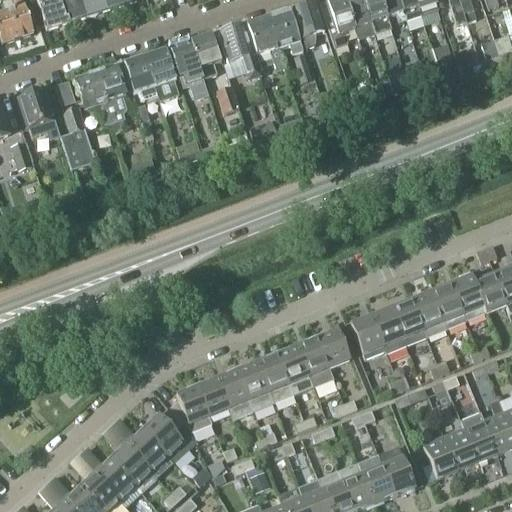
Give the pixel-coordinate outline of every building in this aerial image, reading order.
[(0,15),(0,40),(2,46),(34,36),(22,0),(10,0),(14,11),(0,15)] [(67,26),(59,0),(39,0),(36,1),(46,32),(67,26)] [(80,0),(59,0),(67,26),(87,19),(80,0)] [(107,13),(103,0),(80,0),(87,19),(107,13)] [(126,7),(124,0),(103,0),(107,13),(126,7)] [(356,33),(344,0),(331,0),(327,1),(328,5),(320,8),(327,31),(329,35),(335,53),(349,49),(345,37),(356,33)] [(362,0),(344,0),(356,33),(365,30),(367,35),(373,33),(362,0)] [(380,0),(362,0),(373,33),(375,39),(392,33),(388,22),(380,0)] [(406,24),(398,0),(380,0),(388,22),(395,20),(398,27),(406,24)] [(406,25),(422,20),(415,0),(398,0),(406,24),(406,25)] [(434,0),(415,0),(422,20),(437,16),(434,5),(435,4),(434,0)] [(458,0),(438,0),(439,2),(444,0),(447,0),(457,29),(467,26),(458,0)] [(458,0),(467,26),(476,23),(468,0),(458,0)] [(484,0),(489,13),(499,10),(495,0),(484,0)] [(315,5),(294,12),(307,52),(316,49),(312,38),(325,34),(315,5)] [(290,13),(268,20),(277,45),(279,53),(290,49),(293,58),(295,57),(296,57),(303,55),(303,54),(290,13)] [(268,20),(247,27),(260,67),(273,62),(277,75),(286,73),(279,53),(277,45),(268,20)] [(243,29),(218,37),(232,80),(247,75),(257,71),(243,29)] [(212,38),(192,45),(200,69),(204,83),(217,78),(214,68),(221,66),(212,38)] [(495,42),(500,54),(511,50),(508,38),(495,42)] [(500,54),(495,42),(483,47),(486,59),(500,54)] [(200,69),(192,45),(169,52),(183,93),(189,91),(194,105),(210,99),(204,83),(200,69)] [(444,48),(432,52),(436,62),(448,59),(444,48)] [(468,52),(455,56),(459,70),(473,66),(468,52)] [(164,120),(167,119),(174,117),(164,87),(175,83),(166,53),(145,59),(155,90),(157,99),(164,120)] [(145,59),(124,66),(133,97),(138,95),(141,104),(157,99),(155,90),(145,59)] [(312,79),(305,59),(296,62),(303,82),(312,79)] [(418,64),(406,68),(413,92),(426,88),(418,64)] [(441,79),(438,68),(427,71),(431,83),(441,79)] [(116,69),(95,76),(112,127),(127,122),(125,117),(129,113),(125,100),(126,99),(116,69)] [(403,75),(386,80),(393,101),(410,95),(403,75)] [(95,76),(75,83),(85,113),(96,109),(103,130),(112,127),(95,76)] [(381,89),(373,91),(378,107),(386,105),(381,89)] [(239,111),(232,90),(218,94),(225,115),(239,111)] [(371,90),(350,97),(356,114),(377,107),(371,90)] [(43,93),(19,101),(32,142),(47,137),(49,144),(60,140),(61,140),(51,111),(49,111),(43,93)] [(349,103),(326,111),(330,122),(353,113),(349,103)] [(0,141),(10,138),(0,108),(0,141)] [(145,108),(136,111),(140,124),(149,121),(145,108)] [(78,111),(63,115),(70,138),(61,140),(60,140),(70,174),(95,167),(78,111)] [(307,134),(302,120),(279,128),(284,142),(307,134)] [(272,126),(252,133),(256,145),(276,138),(272,126)] [(25,147),(12,151),(20,174),(32,170),(25,147)] [(228,152),(208,158),(211,167),(231,160),(228,152)] [(178,162),(183,177),(205,170),(200,156),(178,162)] [(160,184),(156,173),(154,166),(128,175),(135,193),(160,184)] [(166,170),(156,173),(160,184),(169,181),(166,170)] [(80,195),(84,207),(93,204),(89,192),(80,195)] [(40,200),(21,207),(26,221),(45,214),(40,200)] [(72,202),(51,208),(56,222),(76,215),(72,202)] [(484,253),(488,265),(496,262),(492,250),(484,253)] [(480,268),(488,265),(484,253),(475,257),(480,268)] [(511,314),(511,271),(494,278),(506,309),(509,316),(511,314)] [(473,287),(469,275),(459,279),(460,284),(451,288),(466,325),(485,317),(473,287)] [(506,309),(494,278),(473,287),(485,317),(506,309)] [(466,326),(451,288),(431,296),(446,332),(446,334),(466,326)] [(446,332),(431,296),(411,304),(425,340),(446,332)] [(425,340),(411,304),(391,312),(405,348),(425,340)] [(405,348),(391,312),(370,320),(384,354),(385,357),(405,348)] [(384,354),(370,320),(350,329),(364,363),(384,354)] [(337,334),(316,342),(329,373),(350,364),(337,334)] [(333,384),(329,373),(316,342),(296,350),(313,392),(333,384)] [(484,348),(476,352),(481,363),(489,360),(484,348)] [(296,350),(276,358),(293,400),(313,392),(296,350)] [(472,366),(481,363),(476,352),(468,355),(472,366)] [(276,358),(256,367),(273,408),(293,400),(276,358)] [(495,363),(483,368),(486,376),(498,371),(495,363)] [(444,365),(436,368),(441,379),(449,376),(444,365)] [(256,367),(236,375),(253,417),(273,408),(256,367)] [(433,381),(441,379),(436,368),(428,370),(433,381)] [(474,381),(486,376),(483,368),(470,372),(474,381)] [(215,383),(228,413),(233,425),(253,417),(236,375),(215,383)] [(455,378),(443,383),(446,392),(459,387),(455,378)] [(405,382),(396,385),(401,396),(409,393),(405,382)] [(215,383),(196,391),(208,421),(228,413),(215,383)] [(434,397),(446,392),(443,383),(431,388),(434,397)] [(393,399),(401,396),(396,385),(388,388),(393,399)] [(169,412),(186,431),(188,429),(191,435),(211,428),(208,421),(196,391),(176,399),(178,404),(169,412)] [(408,399),(396,404),(400,412),(412,407),(408,399)] [(353,404),(343,408),(347,417),(357,414),(353,404)] [(511,440),(502,417),(497,405),(490,408),(495,420),(483,424),(497,459),(511,453),(511,440)] [(338,421),(347,417),(343,408),(334,412),(338,421)] [(142,434),(167,462),(172,467),(194,447),(186,431),(169,412),(160,420),(159,419),(142,434)] [(370,412),(360,416),(364,427),(374,423),(370,412)] [(511,412),(502,417),(511,440),(511,412)] [(364,427),(360,416),(349,421),(353,431),(364,427)] [(460,424),(463,432),(478,467),(497,459),(483,424),(480,416),(460,424)] [(313,420),(303,424),(307,434),(317,430),(313,420)] [(298,437),(307,434),(303,424),(294,428),(298,437)] [(332,429),(321,434),(325,443),(336,438),(332,429)] [(463,432),(443,441),(457,475),(478,467),(463,432)] [(142,434),(126,448),(152,476),(167,462),(142,434)] [(314,447),(325,443),(321,434),(310,438),(314,447)] [(272,437),(263,440),(267,450),(276,446),(272,437)] [(257,453),(267,450),(263,440),(253,444),(257,453)] [(457,475),(443,441),(422,449),(436,484),(457,475)] [(292,446),(282,450),(285,459),(295,455),(292,446)] [(126,448),(110,463),(135,491),(152,476),(126,448)] [(275,463),(285,459),(282,450),(272,454),(275,463)] [(377,459),(382,470),(394,501),(415,492),(398,451),(377,459)] [(234,452),(225,455),(228,465),(238,461),(234,452)] [(377,459),(358,468),(374,509),(394,501),(382,470),(377,459)] [(251,462),(241,466),(245,475),(255,472),(251,462)] [(95,477),(117,503),(125,511),(140,496),(135,491),(110,463),(95,477)] [(236,479),(245,475),(241,466),(232,470),(236,479)] [(357,466),(337,473),(352,511),(366,511),(374,509),(358,468),(357,466)] [(262,472),(246,478),(252,493),(268,487),(262,472)] [(317,481),(322,494),(329,511),(352,511),(337,473),(317,481)] [(79,492),(96,511),(125,511),(117,503),(95,477),(79,492)] [(221,479),(212,482),(214,489),(224,486),(221,479)] [(317,481),(297,489),(306,511),(329,511),(322,494),(317,481)] [(277,497),(283,511),(306,511),(297,489),(277,497)] [(180,490),(171,498),(179,506),(187,499),(180,490)] [(96,511),(79,492),(62,506),(67,511),(96,511)] [(169,511),(172,511),(179,506),(171,498),(163,505),(169,511)] [(189,503),(182,510),(184,511),(193,511),(195,510),(189,503)]
